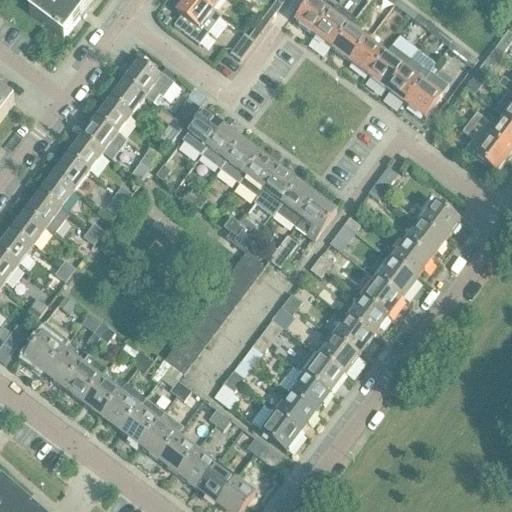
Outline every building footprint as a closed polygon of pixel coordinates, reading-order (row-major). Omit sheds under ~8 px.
[(93,0),(40,0),(28,16),(62,42),(93,0)] [(180,21),(173,30),(198,49),(220,21),(212,15),(191,0),(188,0),(175,17),(180,21)] [(223,0),(191,0),(212,15),(223,0)] [(280,0),(276,6),(282,11),(289,0),(280,0)] [(397,4),(391,0),(379,0),(393,10),(397,4)] [(330,18),(329,17),(311,3),(294,26),(313,40),(330,18)] [(416,18),(397,4),(393,10),(411,24),(416,18)] [(276,6),(262,25),(268,29),(282,11),(276,6)] [(335,9),(329,17),(330,18),(313,40),(331,54),(348,31),(354,23),(335,9)] [(434,32),(416,18),(411,24),(430,38),(434,32)] [(262,25),(249,43),(254,47),(268,29),(262,25)] [(359,40),(348,31),(331,54),(350,68),(366,45),(370,40),(363,35),(359,40)] [(452,46),(434,32),(430,38),(448,51),(452,46)] [(511,39),(508,37),(494,56),(498,59),(501,61),(511,45),(511,39)] [(254,47),(249,43),(244,39),(229,59),(240,67),(254,47)] [(385,59),(368,81),(386,95),(403,73),(404,73),(409,65),(417,55),(399,41),(385,59)] [(385,59),(366,45),(350,68),(368,81),(385,59)] [(452,46),(448,51),(467,66),(466,67),(472,71),(476,65),(471,61),(472,60),(452,46)] [(403,73),(386,95),(405,109),(422,87),(423,88),(430,78),(436,69),(417,55),(409,65),(404,73),(403,73)] [(479,76),(483,79),(498,59),(494,56),(479,76)] [(137,67),(123,86),(145,103),(153,109),(156,111),(173,88),(150,71),(148,75),(137,67)] [(483,79),(479,76),(470,88),(478,94),(487,82),(483,79)] [(422,87),(405,109),(424,123),(431,113),(441,101),(448,91),(430,78),(423,88),(422,87)] [(511,89),(502,83),(497,90),(508,97),(511,100),(511,89)] [(123,86),(109,105),(131,121),(139,127),(153,109),(145,103),(123,86)] [(0,123),(12,107),(0,97),(0,123)] [(511,100),(508,97),(494,115),(503,122),(511,128),(511,100)] [(172,124),(183,132),(199,110),(188,102),(172,124)] [(109,105),(95,123),(117,140),(131,121),(109,105)] [(201,161),(223,132),(204,117),(182,147),(201,161)] [(511,157),(511,128),(503,122),(495,132),(476,118),(469,127),(511,158),(511,157)] [(95,123),(81,142),(103,159),(112,166),(126,147),(117,140),(95,123)] [(183,132),(172,124),(167,130),(178,138),(183,132)] [(511,158),(469,127),(461,137),(472,145),(465,155),(496,178),(511,158)] [(242,146),(223,132),(201,161),(220,175),(242,146)] [(81,142),(67,161),(88,178),(103,159),(81,142)] [(242,146),(220,175),(239,189),(261,160),(242,146)] [(149,154),(144,161),(155,169),(160,162),(149,154)] [(279,174),(261,160),(239,189),(257,203),(279,174)] [(67,161),(52,180),(74,197),(88,178),(67,161)] [(155,169),(144,161),(139,168),(149,176),(155,169)] [(163,170),(155,181),(163,186),(170,176),(163,170)] [(387,172),(372,192),(383,200),(398,180),(387,172)] [(257,203),(256,204),(275,219),(298,188),(279,174),(257,203)] [(74,197),(52,180),(39,199),(60,215),(74,197)] [(317,202),(298,188),(275,219),(294,233),(317,202)] [(121,192),(116,198),(126,206),(132,199),(121,192)] [(383,200),(372,192),(367,199),(378,207),(383,200)] [(193,209),(201,199),(193,193),(185,202),(193,209)] [(126,206),(116,198),(111,206),(121,213),(126,206)] [(39,199),(24,218),(46,234),(54,239),(68,220),(60,215),(39,199)] [(201,199),(193,209),(199,214),(207,204),(201,199)] [(317,202),(294,233),(313,247),(336,217),(317,202)] [(433,207),(419,227),(445,246),(459,226),(433,207)] [(46,234),(24,218),(10,237),(32,253),(46,234)] [(231,238),(238,228),(230,222),(223,232),(231,238)] [(350,224),(344,231),(354,238),(359,231),(350,224)] [(419,227),(404,246),(430,265),(445,246),(419,227)] [(243,231),(238,228),(231,238),(236,241),(243,231)] [(93,229),(87,236),(97,244),(103,236),(93,229)] [(354,238),(344,231),(339,238),(349,244),(354,238)] [(97,244),(87,236),(82,242),(93,250),(97,244)] [(10,237),(0,250),(0,258),(18,272),(32,253),(10,237)] [(276,256),(269,267),(279,275),(298,250),(287,242),(276,256)] [(404,246),(390,265),(416,285),(430,265),(404,246)] [(269,267),(276,256),(270,251),(262,262),(269,267)] [(0,258),(0,287),(4,290),(18,272),(0,258)] [(245,259),(237,268),(257,283),(264,273),(245,259)] [(315,269),(325,276),(330,269),(320,262),(315,269)] [(390,265),(375,284),(401,304),(416,285),(390,265)] [(59,274),(70,281),(75,274),(64,266),(59,274)] [(237,268),(230,278),(249,293),(257,283),(237,268)] [(325,276),(315,269),(310,276),(320,283),(325,276)] [(70,281),(59,274),(54,280),(64,288),(70,281)] [(230,278),(223,288),(242,303),(249,293),(230,278)] [(375,284),(361,303),(387,323),(401,304),(375,284)] [(223,288),(215,298),(235,312),(242,303),(223,288)] [(215,298),(208,307),(227,322),(235,312),(215,298)] [(286,307),(296,314),(301,307),(291,300),(286,307)] [(361,303),(347,322),(373,342),(387,323),(361,303)] [(36,304),(31,311),(42,319),(46,312),(36,304)] [(69,321),(77,311),(77,310),(70,305),(62,316),(69,321)] [(208,307),(200,317),(220,332),(227,322),(208,307)] [(296,314),(286,307),(281,314),(291,321),(296,314)] [(42,319),(31,311),(26,318),(36,326),(42,319)] [(200,317),(193,327),(213,341),(220,332),(200,317)] [(347,322),(332,342),(358,361),(373,342),(347,322)] [(271,326),(257,345),(267,353),(281,334),(271,326)] [(213,341),(193,327),(186,337),(205,351),(213,341)] [(45,328),(20,360),(25,363),(23,366),(43,381),(62,355),(69,346),(45,328)] [(100,344),(107,334),(100,328),(93,338),(100,344)] [(2,349),(13,357),(28,338),(17,330),(2,349)] [(107,334),(100,344),(106,348),(114,339),(107,334)] [(205,351),(186,337),(179,346),(198,361),(205,351)] [(358,361),(332,342),(318,361),(344,380),(358,361)] [(267,353),(257,345),(252,352),(262,359),(267,353)] [(179,346),(172,356),(191,371),(198,361),(179,346)] [(62,355),(43,381),(62,395),(81,369),(62,355)] [(311,355),(296,374),(304,380),(330,400),(344,380),(318,361),(311,355)] [(191,371),(172,356),(164,366),(183,381),(191,371)] [(138,373),(146,362),(139,357),(131,368),(138,373)] [(87,361),(81,369),(62,395),(81,410),(107,375),(87,361)] [(152,367),(146,362),(138,373),(145,377),(152,367)] [(107,375),(81,410),(99,423),(125,389),(107,375)] [(233,376),(228,383),(239,392),(244,385),(233,376)] [(304,380),(289,399),(315,419),(330,400),(304,380)] [(239,392),(228,383),(223,391),(234,399),(239,392)] [(176,402),(184,391),(177,386),(169,397),(176,402)] [(144,404),(125,389),(99,423),(119,438),(144,404)] [(184,391),(176,402),(183,407),(191,397),(184,391)] [(289,399),(275,418),(301,438),(315,419),(289,399)] [(144,404),(119,438),(139,453),(164,419),(144,404)] [(215,430),(222,420),(215,415),(208,426),(215,430)] [(301,438),(275,418),(260,438),(286,458),(301,438)] [(164,419),(139,453),(157,466),(177,441),(183,432),(164,419)] [(229,426),(222,420),(215,430),(222,435),(229,426)] [(196,455),(177,441),(157,466),(177,481),(196,455)] [(252,459),(260,449),(254,444),(246,455),(252,459)] [(281,464),(260,449),(252,459),(273,475),(281,464)] [(215,470),(196,455),(177,481),(196,495),(215,470)] [(234,484),(215,470),(196,495),(215,510),(234,484)] [(234,484),(215,510),(217,511),(244,511),(254,499),(234,484)] [(0,511),(29,511),(1,487),(0,488),(0,511)]
